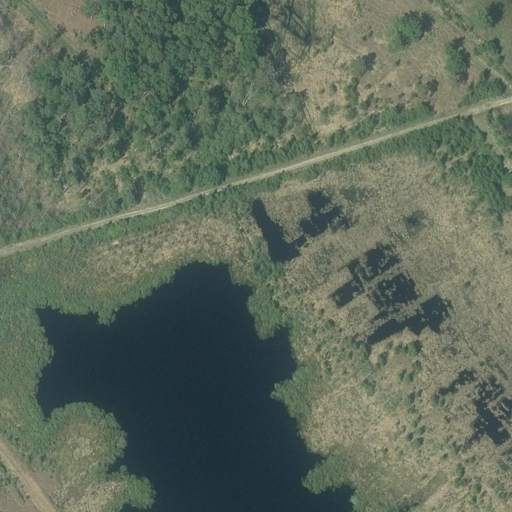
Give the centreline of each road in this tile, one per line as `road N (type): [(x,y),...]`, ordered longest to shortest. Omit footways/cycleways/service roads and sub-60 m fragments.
road 1 (track): [(0,254),(511,100)]
road 2 (track): [(507,511),(264,272)]
